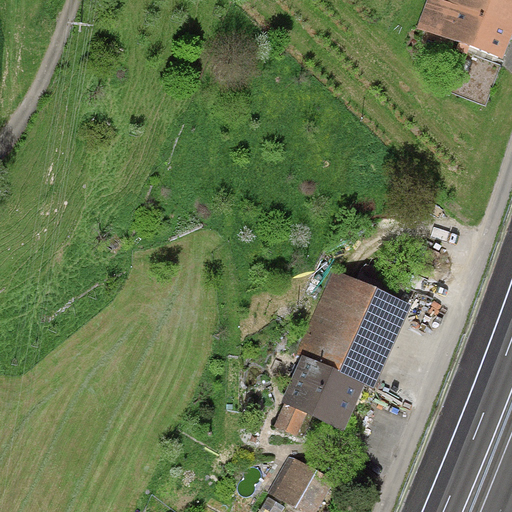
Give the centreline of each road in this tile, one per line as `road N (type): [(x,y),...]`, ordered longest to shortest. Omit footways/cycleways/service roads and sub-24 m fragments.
road 1 (unclassified): [(511,140),(428,398),(376,511)]
road 2 (motorway): [(511,324),(441,511)]
